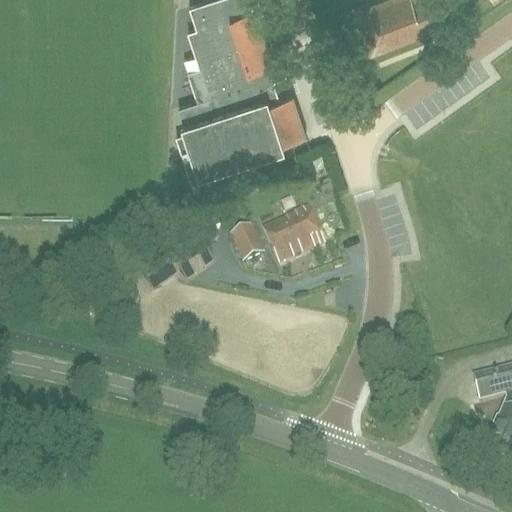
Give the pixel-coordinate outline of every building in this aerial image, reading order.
[(178,136),(176,136),(178,144),(184,163),(195,194),(233,181),(229,168),(285,149),(283,144),(305,136),(292,96),(279,100),(274,85),(278,84),(276,78),(275,74),(271,75),(269,68),(274,66),(271,58),(264,38),(257,15),(263,13),(258,0),(211,0),(189,7),(196,29),(188,32),(195,55),(199,67),(188,71),(198,102),(178,108),(184,124),(182,125),(185,134),(178,136)] [(427,0),(426,0),(391,0),(356,14),(361,28),(371,24),(376,36),(366,40),(371,53),(437,27),(427,1),(426,1),(427,0)] [(464,105),(488,88),(478,74),(454,91),(464,105)] [(280,263),(322,244),(307,209),(285,219),(285,220),(264,229),(280,263)] [(265,253),(251,225),(229,236),(243,264),(265,253)] [(168,260),(142,279),(151,290),(153,293),(178,273),(187,284),(214,264),(196,239),(168,260)] [(511,368),(473,378),(479,402),(506,395),(507,400),(498,420),(500,420),(484,455),(511,467),(511,368)]
